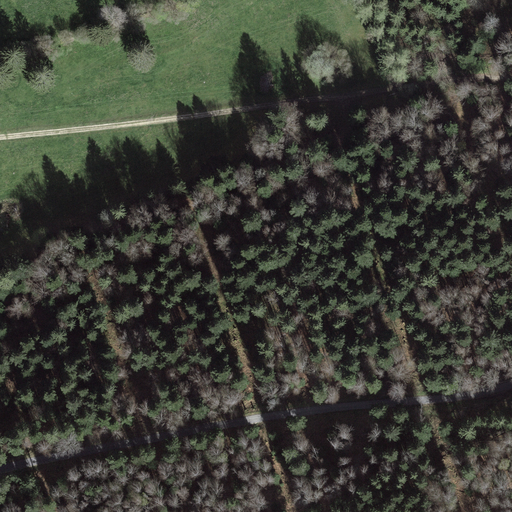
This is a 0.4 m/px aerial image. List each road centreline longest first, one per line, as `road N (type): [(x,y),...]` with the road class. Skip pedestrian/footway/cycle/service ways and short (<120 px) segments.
road 1 (unclassified): [(511,386),(263,418),(0,470)]
road 2 (track): [(511,79),(434,79),(0,137)]
